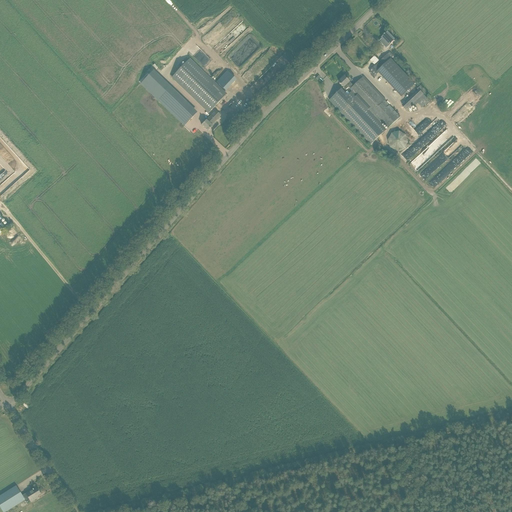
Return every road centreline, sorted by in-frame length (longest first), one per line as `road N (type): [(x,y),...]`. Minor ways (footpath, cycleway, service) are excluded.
road 1 (unclassified): [(7,404),(287,93),(385,0)]
road 2 (unclassified): [(77,511),(7,404)]
